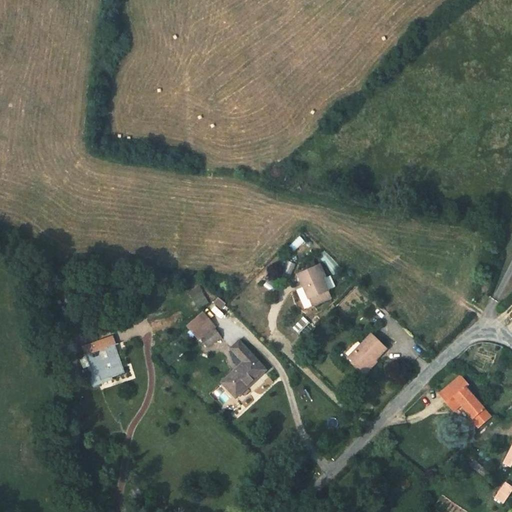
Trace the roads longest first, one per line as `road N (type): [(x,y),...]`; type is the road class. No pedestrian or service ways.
road 1 (unclassified): [(511,343),(488,329),(475,334),(295,511)]
road 2 (unknown): [(331,477),(279,364),(232,321)]
